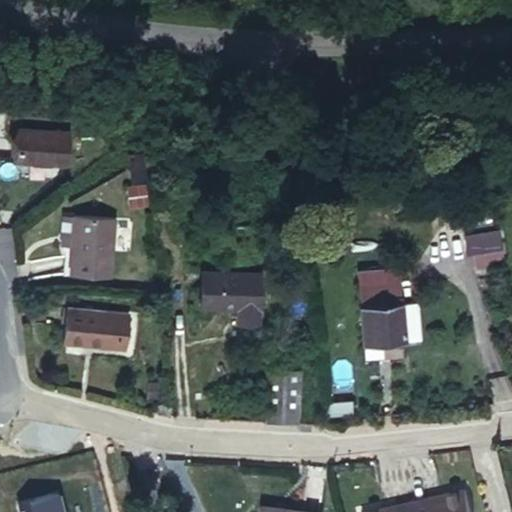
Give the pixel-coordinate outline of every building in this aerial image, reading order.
[(53,141),(52,109),(2,110),(3,144),(53,141)] [(127,148),(128,201),(142,201),(142,147),(127,148)] [(106,254),(105,194),(64,193),(62,254),(106,254)] [(260,325),(255,273),(196,278),(200,316),(237,312),(239,325),(260,325)] [(423,340),(416,291),(402,292),(401,288),(379,291),(381,302),(360,304),(363,338),(384,336),(386,345),(423,340)] [(115,336),(120,301),(64,293),(58,327),(115,336)] [(128,303),(120,301),(115,336),(123,337),(128,303)] [(270,423),(305,424),(310,369),(271,366),(270,423)] [(160,407),(175,409),(176,400),(161,396),(160,407)] [(426,498),(409,501),(411,511),(466,511),(462,490),(438,495),(439,497),(427,500),(426,498)] [(61,511),(57,493),(17,503),(19,511),(61,511)] [(411,511),(409,501),(393,504),(394,506),(381,509),(381,507),(357,511),(411,511)]
